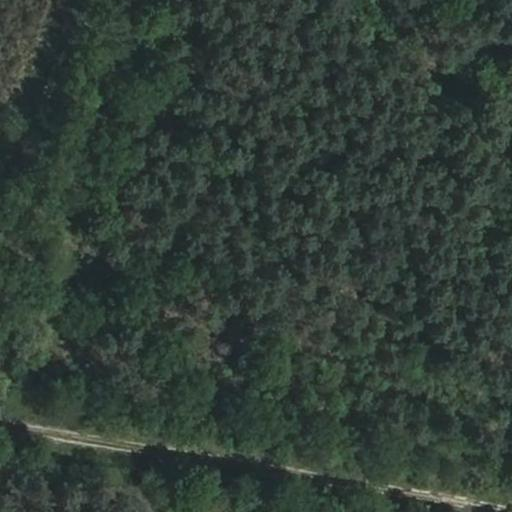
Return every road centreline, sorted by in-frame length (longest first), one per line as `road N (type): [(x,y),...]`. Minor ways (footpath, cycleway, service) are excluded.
road 1 (track): [(511,507),(0,417)]
road 2 (track): [(22,421),(166,0)]
